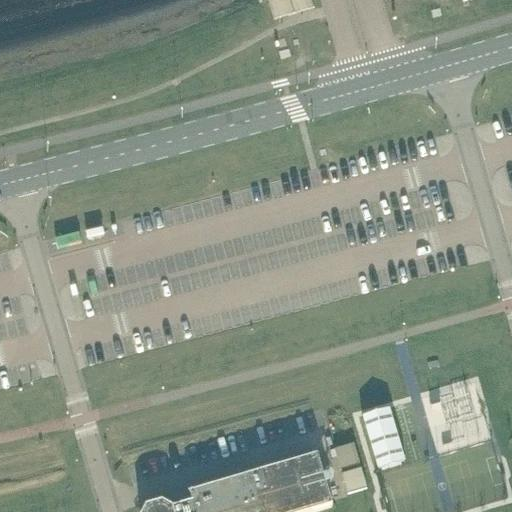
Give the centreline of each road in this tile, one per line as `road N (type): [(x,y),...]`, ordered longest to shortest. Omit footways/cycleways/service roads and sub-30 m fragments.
road 1 (unclassified): [(15,181),(376,86)]
road 2 (unclassified): [(15,181),(110,511)]
road 3 (unclassified): [(445,67),(511,291)]
